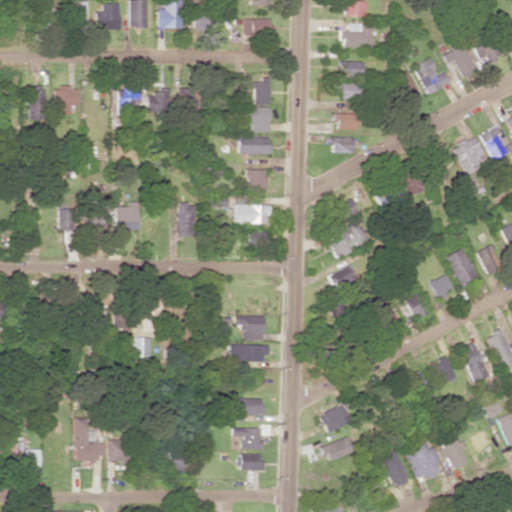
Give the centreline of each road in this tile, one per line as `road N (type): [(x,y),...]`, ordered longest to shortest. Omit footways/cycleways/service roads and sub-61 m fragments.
road 1 (residential): [(286,511),(300,0)]
road 2 (residential): [(0,57),(299,57)]
road 3 (residential): [(0,268),(294,268)]
road 4 (residential): [(287,496),(0,496)]
road 5 (residential): [(511,285),(294,400)]
road 6 (residential): [(511,80),(315,190),(295,193)]
road 7 (residential): [(511,465),(388,511)]
